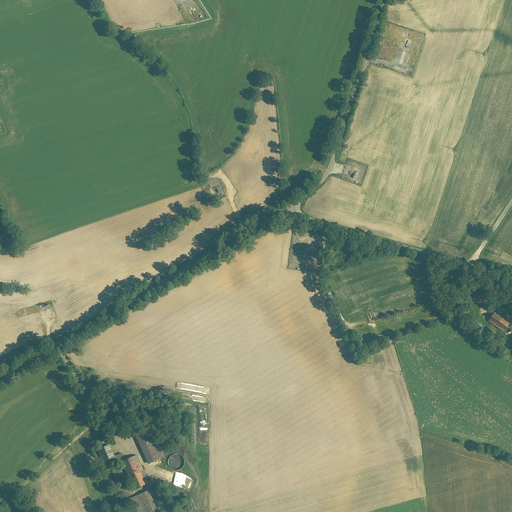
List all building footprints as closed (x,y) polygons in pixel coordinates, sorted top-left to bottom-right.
[(511,322),(511,321),(496,311),(490,321),(506,332),(511,322)] [(150,427),(137,432),(150,462),(163,456),(150,427)] [(110,445),(100,450),(105,462),(116,457),(110,445)] [(137,455),(122,463),(135,491),(151,484),(137,455)] [(171,462),(171,468),(180,468),(180,455),(171,455),(171,462)] [(162,511),(153,490),(130,500),(134,511),(162,511)]
